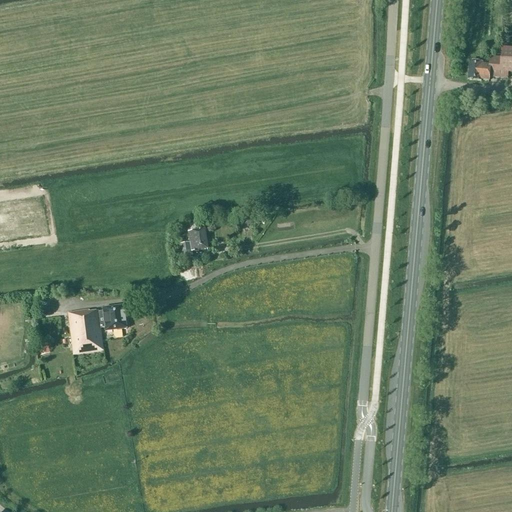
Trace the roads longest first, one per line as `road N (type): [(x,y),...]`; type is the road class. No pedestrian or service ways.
road 1 (unclassified): [(367,511),(371,430),(361,406),(393,0)]
road 2 (primary): [(391,511),(437,0)]
